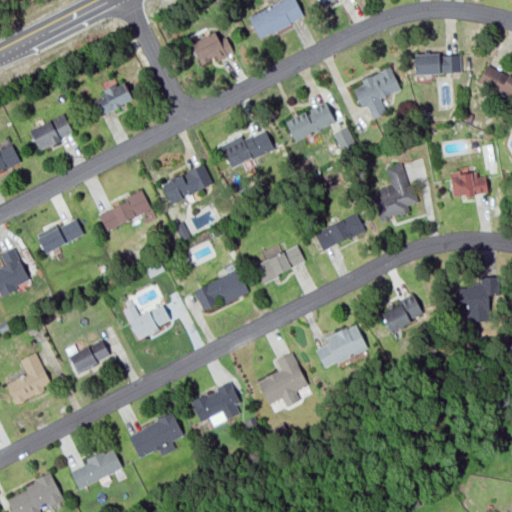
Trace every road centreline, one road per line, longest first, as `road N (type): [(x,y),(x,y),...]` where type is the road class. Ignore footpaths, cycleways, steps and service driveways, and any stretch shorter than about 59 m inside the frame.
road 1 (residential): [(0,459),(411,250),(455,238),(511,239)]
road 2 (residential): [(0,210),(403,13),(452,7),(511,20)]
road 3 (residential): [(131,0),(187,116)]
